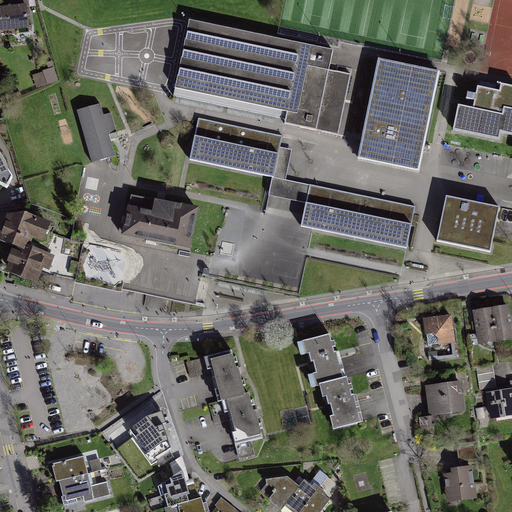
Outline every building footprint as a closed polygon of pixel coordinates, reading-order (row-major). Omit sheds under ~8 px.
[(11,0),(12,9),(0,10),(0,34),(30,31),(26,0),(11,0)] [(192,18),(175,97),(341,131),(353,75),(333,71),(338,48),(192,18)] [(375,59),(354,159),(413,172),(436,72),(375,59)] [(457,100),(450,136),(511,146),(511,92),(472,85),(469,102),(457,100)] [(175,98),(174,103),(274,124),(276,119),(175,98)] [(100,105),(78,112),(94,164),(115,157),(109,136),(116,134),(110,114),(103,116),(100,105)] [(283,136),(199,119),(190,162),(274,180),(286,182),(292,151),(280,148),(283,136)] [(0,184),(7,188),(13,178),(8,174),(6,165),(0,154),(0,184)] [(286,182),(274,180),(266,216),(408,245),(416,209),(286,182)] [(198,209),(131,195),(123,236),(189,250),(198,209)] [(499,208),(446,197),(437,242),(490,253),(499,208)] [(9,218),(0,243),(0,246),(15,251),(6,275),(35,285),(41,266),(48,269),(51,260),(40,256),(51,227),(25,217),(9,218)] [(198,276),(106,276),(106,294),(198,295),(198,276)] [(197,298),(205,300),(210,279),(202,277),(197,298)] [(267,291),(219,282),(218,287),(266,296),(267,291)] [(511,322),(511,311),(473,315),(477,344),(511,340),(511,322)] [(455,346),(451,317),(423,321),(427,350),(455,346)] [(317,387),(320,386),(343,381),(341,371),(344,370),(342,365),(339,366),(336,353),(334,353),(333,348),(335,347),(334,341),(331,342),(329,335),(302,342),(306,355),(309,354),(311,362),(314,361),(317,374),(313,375),(317,387)] [(231,351),(205,358),(208,371),(213,370),(222,403),(225,402),(236,446),(262,439),(255,412),(253,413),(248,396),(245,397),(237,368),(236,369),(231,351)] [(346,380),(343,381),(320,386),(323,399),(327,398),(329,406),(330,406),(334,418),(329,419),(332,432),(360,425),(358,416),(361,415),(359,410),(357,410),(354,397),(351,398),(349,392),(352,391),(351,386),(348,386),(346,380)] [(461,384),(424,387),(427,416),(464,413),(461,384)] [(511,390),(488,394),(492,420),(511,416),(511,390)] [(163,425),(139,428),(142,452),(165,449),(163,425)] [(84,458),(51,466),(55,483),(59,483),(64,501),(84,496),(86,503),(95,501),(94,498),(111,494),(108,481),(91,485),(84,458)] [(470,471),(446,475),(450,502),(475,498),(470,471)] [(183,475),(162,489),(168,510),(178,507),(179,511),(205,511),(203,501),(191,504),(183,475)] [(281,511),(285,507),(300,487),(288,478),(267,480),(267,486),(270,486),(277,492),(269,502),(281,511)] [(285,507),(291,511),(303,511),(321,489),(316,485),(313,488),(304,481),(300,487),(285,507)] [(325,492),(321,489),(303,511),(321,511),(331,500),(323,494),(325,492)]
